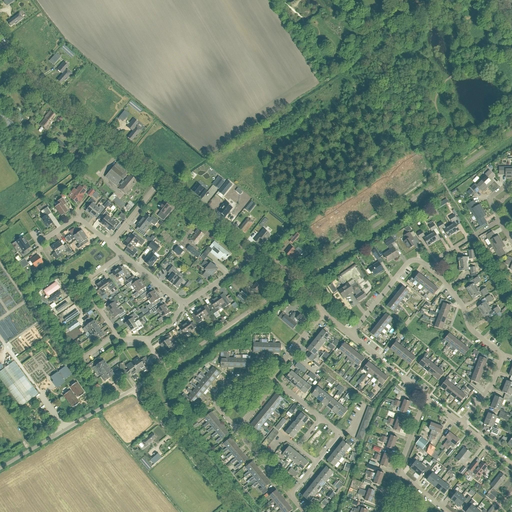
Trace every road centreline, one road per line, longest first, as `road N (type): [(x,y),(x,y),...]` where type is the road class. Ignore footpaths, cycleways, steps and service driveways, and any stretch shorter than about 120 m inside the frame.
road 1 (unclassified): [(511,131),(298,278)]
road 2 (unclassified): [(159,182),(52,96),(0,37)]
road 3 (unclassified): [(165,368),(298,278)]
road 4 (residential): [(133,388),(235,511)]
road 5 (unclassified): [(0,468),(133,388)]
road 6 (unclassified): [(252,258),(159,182)]
